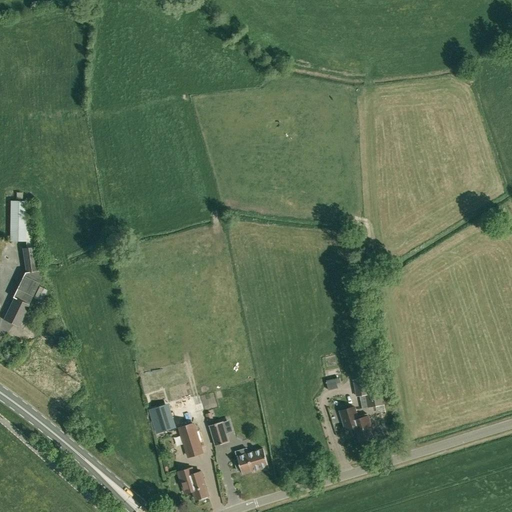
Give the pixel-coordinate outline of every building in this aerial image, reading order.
[(8,242),(24,242),(24,201),(8,201),(8,242)] [(35,247),(25,248),(22,249),(25,271),(17,289),(12,297),(14,298),(3,319),(18,326),(28,305),(27,304),(38,283),(38,282),(40,279),(35,247)] [(33,298),(41,301),(45,289),(37,286),(33,298)] [(363,350),(361,350),(365,369),(375,367),(372,348),(376,347),(374,340),(362,342),(363,350)] [(356,396),(360,396),(362,408),(384,404),(380,385),(374,386),(373,376),(353,380),(356,396)] [(336,378),(325,381),(327,389),(338,387),(336,378)] [(169,404),(149,410),(156,434),(176,428),(169,404)] [(346,430),(354,427),(356,433),(357,432),(360,440),(373,436),(365,414),(358,417),(355,407),(349,408),(349,407),(348,405),(346,404),(341,406),(340,408),(340,410),(346,430)] [(209,425),(215,445),(228,441),(222,421),(209,425)] [(193,424),(179,428),(188,457),(203,452),(193,424)] [(234,461),(237,472),(241,471),(242,473),(254,470),(254,472),(268,468),(262,449),(248,453),(247,448),(235,452),(238,460),(234,461)] [(192,468),(185,470),(178,472),(181,481),(185,493),(193,491),(195,499),(201,497),(201,499),(207,498),(207,496),(208,495),(201,472),(194,474),(192,468)]
